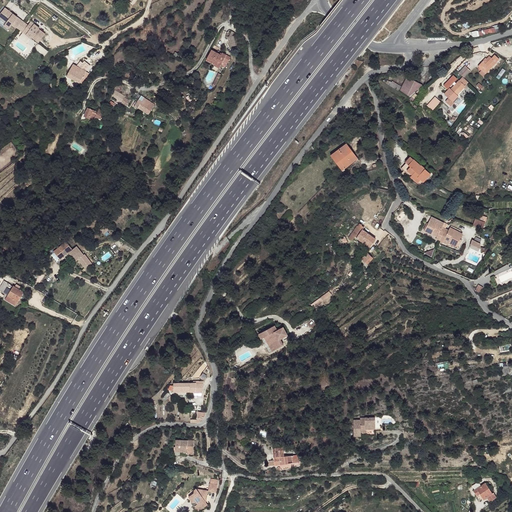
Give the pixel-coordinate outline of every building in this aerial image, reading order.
[(30,21),(28,24),(4,6),(0,11),(0,20),(10,27),(12,24),(38,43),(46,32),(30,21)] [(227,32),(228,46),(236,46),(234,31),(227,32)] [(222,54),(212,50),(208,58),(216,63),(215,65),(221,68),(223,64),(227,66),(232,57),(223,53),(222,54)] [(495,62),(490,58),(487,61),(492,66),(495,62)] [(482,62),(481,61),(477,66),(484,74),(489,69),(484,64),(483,62),(482,62)] [(87,72),(73,64),(67,77),(80,83),(82,80),(84,77),(87,72)] [(458,72),(464,77),(470,70),(465,65),(458,72)] [(468,83),(462,78),(456,84),(459,87),(458,88),(461,91),(468,83)] [(423,85),(412,80),(411,85),(410,87),(404,83),(401,91),(409,96),(414,92),(423,85)] [(459,87),(456,84),(454,86),(451,90),(457,96),(461,91),(458,88),(459,87)] [(451,90),(450,89),(445,94),(449,99),(452,103),(458,97),(457,96),(451,90)] [(124,97),(115,91),(113,95),(122,100),(124,97)] [(122,100),(113,95),(112,96),(120,101),(120,102),(122,103),(125,98),(124,97),(122,100)] [(426,105),(432,110),(440,101),(435,96),(426,105)] [(157,106),(152,103),(150,105),(141,98),(139,101),(142,103),(139,106),(150,115),(157,106)] [(93,111),(89,109),(85,117),(93,121),(95,116),(92,114),(93,111)] [(99,113),(93,111),(92,114),(95,116),(93,121),(96,122),(97,118),(102,121),(106,113),(101,110),(99,113)] [(358,155),(346,142),(332,155),(344,168),(358,155)] [(359,157),(358,155),(344,168),(345,169),(359,157)] [(413,159),(410,156),(399,168),(410,176),(412,174),(407,170),(410,166),(408,164),(413,159)] [(420,165),(413,159),(408,164),(410,166),(407,170),(412,174),(410,176),(417,183),(420,179),(422,182),(430,173),(420,165)] [(94,216),(89,219),(92,224),(97,221),(94,216)] [(444,224),(431,218),(425,229),(434,233),(435,231),(440,234),(439,236),(438,238),(451,244),(452,243),(459,246),(465,234),(452,228),(452,229),(444,225),(444,224)] [(475,218),(473,224),(483,228),(486,221),(475,218)] [(358,227),(358,226),(349,239),(352,241),(356,237),(371,247),(376,240),(363,230),(364,229),(362,227),(362,226),(363,226),(362,225),(361,224),(358,227)] [(64,238),(57,246),(63,244),(68,248),(71,244),(64,238)] [(484,243),(475,239),(472,249),(482,254),(484,243)] [(76,240),(70,247),(78,255),(80,253),(85,246),(84,247),(82,249),(81,247),(82,245),(76,240)] [(63,244),(57,246),(56,247),(64,254),(67,250),(67,249),(68,248),(63,244)] [(93,253),(85,246),(80,253),(87,259),(93,253)] [(370,255),(368,253),(362,259),(367,264),(373,258),(370,255)] [(14,287),(5,281),(0,288),(0,290),(8,296),(14,287)] [(25,293),(14,287),(8,296),(18,303),(25,293)] [(323,300),(331,295),(329,291),(321,296),(323,300)] [(18,303),(8,296),(6,300),(16,306),(18,303)] [(276,320),(261,330),(264,335),(267,333),(271,330),(279,343),(287,338),(283,333),(290,328),(285,320),(279,324),(276,320)] [(271,330),(267,333),(276,346),(279,343),(271,330)] [(173,386),(173,391),(195,391),(199,391),(199,393),(202,393),(201,389),(202,389),(202,386),(199,386),(199,383),(195,383),(195,381),(192,381),(192,383),(173,384),(173,386)] [(360,422),(354,422),(355,438),(361,438),(361,436),(361,429),(375,428),(375,418),(365,419),(365,422),(360,422)] [(176,440),(175,451),(193,452),(194,441),(176,440)] [(283,448),(272,448),(274,460),(268,461),(269,466),(286,464),(284,456),(283,448)] [(299,454),(284,456),(286,464),(299,462),(299,454)] [(492,494),(486,483),(473,490),(476,495),(479,494),(482,499),(486,497),(489,502),(496,498),(494,493),(492,494)] [(193,495),(188,498),(193,504),(195,502),(197,505),(195,507),(195,508),(198,511),(207,505),(205,502),(204,500),(205,496),(207,494),(210,495),(211,493),(216,493),(217,486),(210,485),(209,492),(204,492),(203,493),(198,492),(196,491),(196,490),(193,491),(193,495)]
